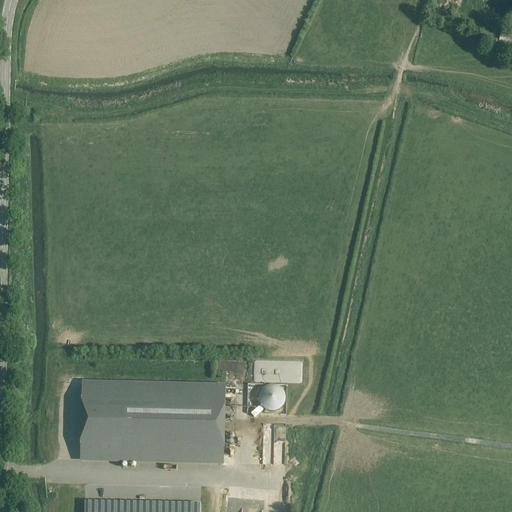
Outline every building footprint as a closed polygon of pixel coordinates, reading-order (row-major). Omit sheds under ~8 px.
[(511,30),(501,29),(498,44),(511,47),(511,42),(511,30)] [(83,384),(82,460),(222,464),(224,388),(83,384)] [(281,411),(280,387),(257,387),(258,412),(281,411)] [(263,425),(263,443),(273,443),(273,425),(263,425)] [(85,502),(84,511),(200,511),(201,505),(85,502)]
